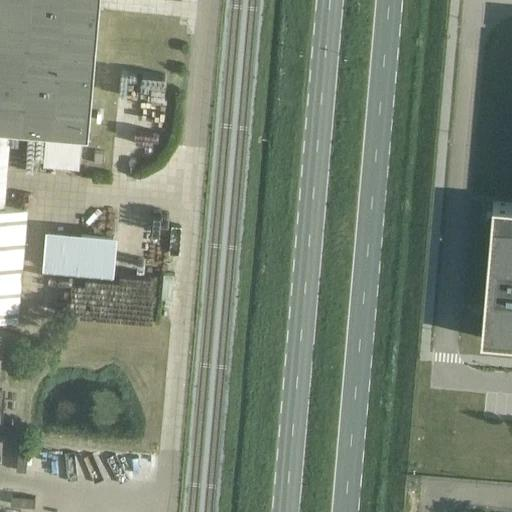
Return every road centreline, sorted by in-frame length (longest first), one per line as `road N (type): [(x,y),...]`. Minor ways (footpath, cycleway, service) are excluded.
road 1 (unknown): [(208,0),(187,173),(187,269),(165,511)]
road 2 (primary): [(330,0),(286,511)]
road 3 (primary): [(346,511),(388,0)]
